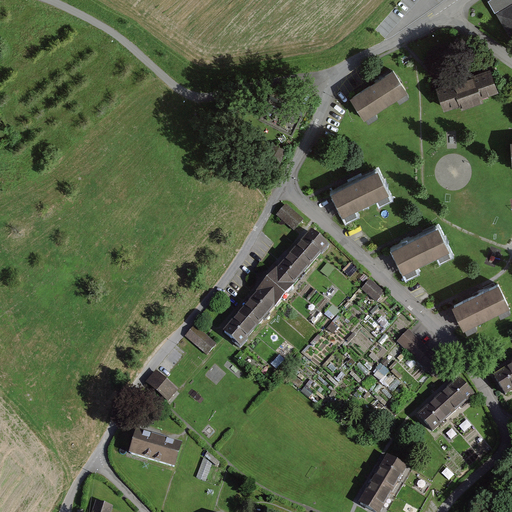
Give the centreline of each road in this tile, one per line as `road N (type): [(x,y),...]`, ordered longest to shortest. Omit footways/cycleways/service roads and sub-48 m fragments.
road 1 (residential): [(282,187),(226,281),(156,359),(92,460)]
road 2 (residential): [(511,427),(466,361),(282,187)]
road 3 (residential): [(46,0),(115,33),(197,96),(334,74)]
road 4 (residential): [(448,7),(334,74)]
road 5 (residential): [(334,74),(282,187)]
